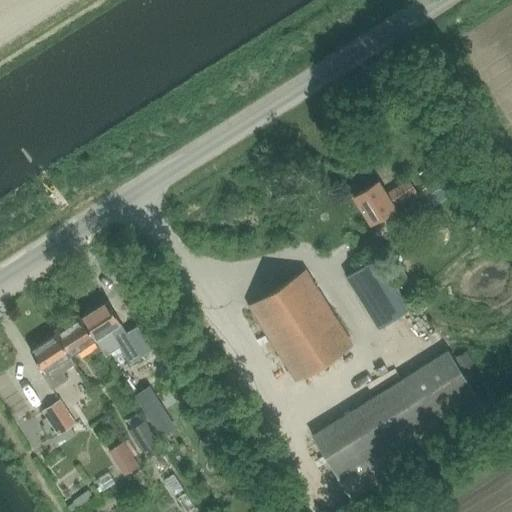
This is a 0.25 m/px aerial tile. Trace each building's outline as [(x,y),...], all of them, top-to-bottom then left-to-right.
[(392,205),(415,191),(408,180),(385,194),(377,181),(352,196),(369,224),(394,208),(392,205)] [(377,327),(418,302),(413,295),(404,301),(377,257),(346,276),(377,327)] [(295,379),(351,345),(305,270),(248,305),(295,379)] [(81,318),(95,339),(96,339),(103,350),(116,341),(130,362),(151,348),(137,326),(126,333),(119,323),(120,323),(106,301),(81,318)] [(69,356),(71,355),(95,339),(81,318),(55,335),(69,356)] [(76,363),(71,355),(69,356),(55,335),(30,351),(43,371),(41,372),(52,389),(69,378),(64,371),(76,363)] [(311,435),(350,498),(487,413),(448,350),(311,435)] [(45,414),(61,437),(78,426),(62,403),(45,414)] [(180,440),(162,410),(150,417),(169,447),(180,440)] [(129,430),(142,451),(157,442),(144,420),(129,430)] [(125,446),(111,455),(117,465),(119,464),(128,478),(141,470),(125,446)] [(94,477),(101,488),(113,480),(106,469),(94,477)]
